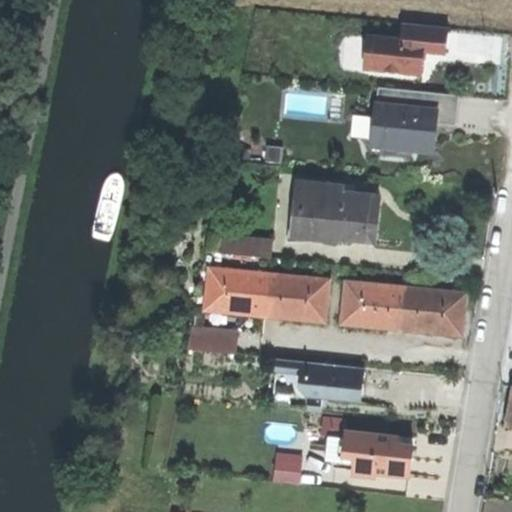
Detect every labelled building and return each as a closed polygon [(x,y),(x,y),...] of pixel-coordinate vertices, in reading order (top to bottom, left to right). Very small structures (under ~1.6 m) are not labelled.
[(367,35),(364,68),(422,74),(423,59),(421,59),(422,50),(424,51),(446,53),(449,27),(404,23),(402,39),(367,35)] [(460,94),(379,87),(378,94),(373,147),(414,150),(434,152),(437,123),(458,125),(459,111),(460,94)] [(413,159),(414,150),(373,147),(378,94),(373,93),(371,111),(353,119),(372,159),(413,159)] [(299,232),(376,239),(377,220),(380,195),(344,192),(345,185),(304,181),(299,232)] [(209,252),(270,257),(272,239),(211,234),(209,252)] [(207,309),(265,314),(326,319),(330,278),(210,268),(207,309)] [(347,280),(343,321),(401,326),(463,332),(466,291),(347,280)] [(190,349),(237,353),(239,333),(192,329),(190,349)] [(278,358),(275,393),(361,402),(363,385),(365,366),(278,358)] [(399,435),(346,430),(345,436),(343,455),(355,456),(354,463),(353,470),(374,472),(410,476),(411,459),(413,444),(398,443),(399,435)] [(335,461),(354,463),(355,456),(343,455),(345,436),(337,435),(327,444),(327,449),(335,461)] [(278,450),(276,478),(303,479),(304,451),(278,450)]
